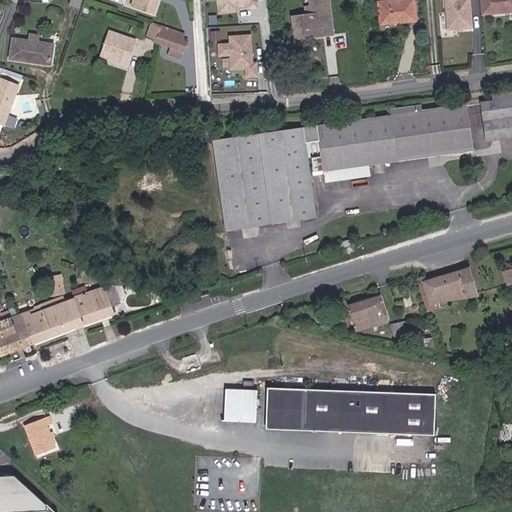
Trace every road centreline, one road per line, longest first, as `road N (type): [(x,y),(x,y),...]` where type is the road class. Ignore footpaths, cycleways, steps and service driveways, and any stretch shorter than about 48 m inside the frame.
road 1 (residential): [(511,225),(327,272),(0,393)]
road 2 (residential): [(0,157),(90,115),(373,94),(511,73)]
road 3 (unknown): [(381,452),(177,431),(128,415),(105,393),(89,360)]
road 4 (unknown): [(281,289),(280,236),(316,216),(453,185),(465,193),(476,234)]
